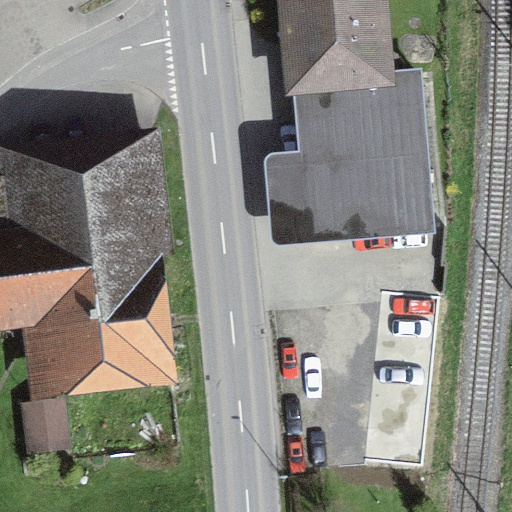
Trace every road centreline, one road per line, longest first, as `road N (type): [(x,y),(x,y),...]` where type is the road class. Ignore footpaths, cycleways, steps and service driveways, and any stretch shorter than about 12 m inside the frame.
road 1 (primary): [(246,511),(201,33)]
road 2 (unclassified): [(201,33),(63,65),(0,105)]
